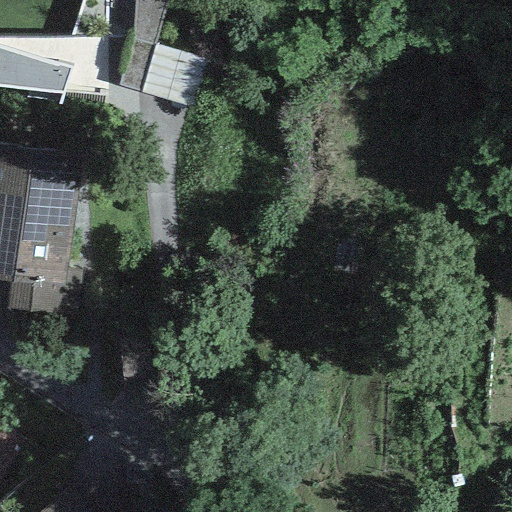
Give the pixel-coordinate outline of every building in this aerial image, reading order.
[(0,43),(0,90),(72,93),(74,46),(0,43)] [(187,106),(198,75),(161,63),(150,94),(187,106)] [(0,279),(10,281),(6,309),(73,317),(78,271),(65,270),(79,150),(0,140),(0,279)] [(147,325),(117,329),(123,378),(153,375),(147,325)] [(78,511),(80,510),(49,480),(18,511),(78,511)]
